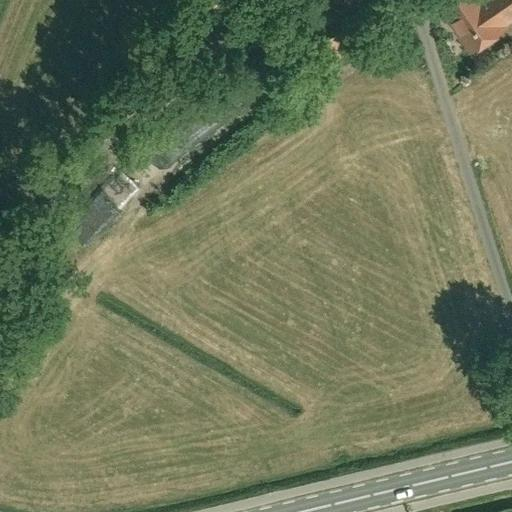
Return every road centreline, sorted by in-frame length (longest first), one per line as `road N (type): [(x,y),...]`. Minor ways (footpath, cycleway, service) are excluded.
road 1 (unknown): [(257,0),(171,66),(97,141),(0,279)]
road 2 (unknown): [(511,308),(420,0)]
road 3 (secondary): [(307,511),(511,465)]
